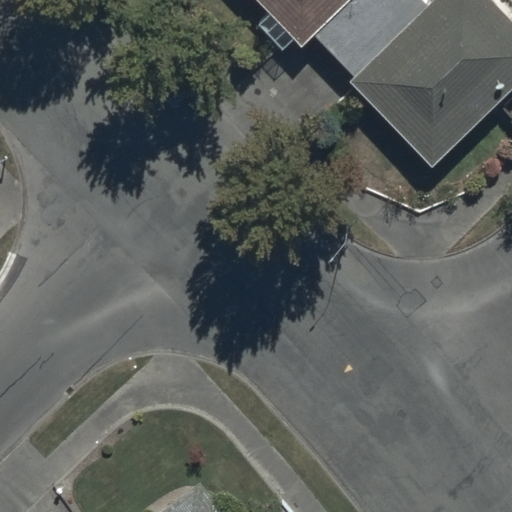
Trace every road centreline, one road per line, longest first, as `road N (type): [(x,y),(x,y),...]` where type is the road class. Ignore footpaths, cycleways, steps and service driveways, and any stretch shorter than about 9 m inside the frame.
road 1 (residential): [(173,190),(388,419)]
road 2 (residential): [(173,190),(0,361)]
road 3 (residential): [(0,24),(173,190)]
road 4 (residential): [(388,419),(511,307)]
